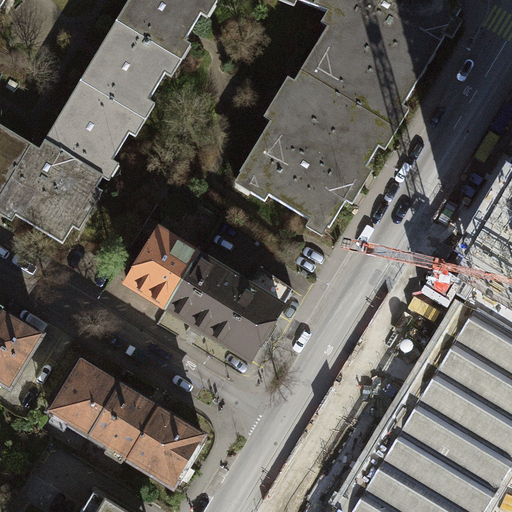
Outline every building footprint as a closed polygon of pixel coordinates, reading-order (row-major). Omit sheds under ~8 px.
[(165,317),(200,259),(157,233),(122,292),(165,317)] [(244,286),(200,259),(165,317),(252,370),(286,312),(280,308),(244,286)] [(511,469),(511,288),(464,259),(423,268),(363,366),(366,367),(277,511),(485,511),(511,469)] [(255,268),(244,286),(280,308),(291,290),(255,268)] [(37,337),(0,314),(0,385),(5,389),(37,337)] [(85,437),(116,386),(76,362),(45,413),(85,437)] [(85,437),(123,460),(154,410),(116,386),(85,437)] [(200,437),(154,410),(123,460),(169,488),(200,437)] [(126,511),(95,493),(82,511),(126,511)]
